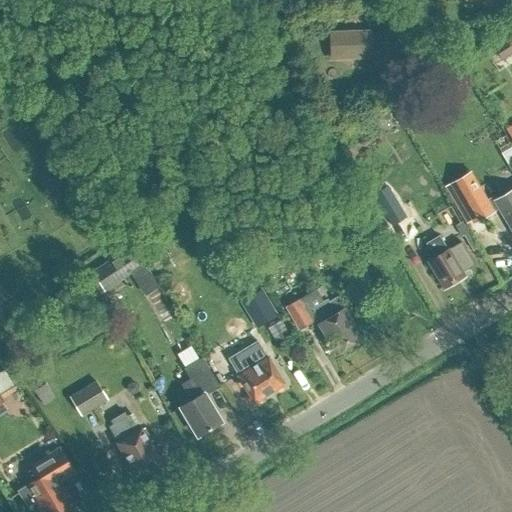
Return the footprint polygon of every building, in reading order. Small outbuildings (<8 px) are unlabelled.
[(383,46),(382,31),(330,32),(331,57),(372,56),(372,46),(383,46)] [(511,33),(491,46),(500,60),(511,52),(511,33)] [(511,191),(494,203),(511,232),(511,191)] [(392,196),(375,206),(390,229),(406,218),(392,196)] [(460,203),(455,206),(465,223),(469,221),(479,215),(481,214),(471,197),(460,203)] [(132,248),(138,255),(156,241),(150,234),(132,248)] [(438,235),(425,243),(433,257),(426,262),(442,288),(464,275),(461,271),(473,263),(460,241),(448,248),(446,249),(438,235)] [(308,239),(291,248),(297,259),(314,250),(308,239)] [(129,245),(94,267),(93,266),(83,272),(97,295),(129,274),(143,295),(157,287),(142,262),(140,263),(129,245)] [(158,288),(176,281),(167,257),(149,264),(158,288)] [(255,327),(276,314),(260,289),(239,302),(255,327)] [(361,337),(343,308),(336,296),(327,302),(326,299),(322,302),(314,290),(297,300),(296,300),(285,307),(298,329),(310,322),(317,317),(320,322),(316,324),(334,353),(361,337)] [(266,328),(274,341),(287,334),(280,320),(266,328)] [(238,374),(236,375),(252,402),(283,384),(267,357),(265,358),(259,347),(246,355),(243,349),(231,356),(235,362),(232,364),(238,374)] [(181,368),(188,379),(179,384),(189,400),(178,407),(197,436),(219,422),(203,396),(217,386),(199,357),(181,368)] [(0,370),(0,393),(12,386),(2,369),(0,370)] [(94,381),(69,396),(80,415),(106,400),(94,381)] [(53,397),(44,383),(33,390),(41,404),(53,397)] [(134,473),(158,459),(147,441),(148,437),(144,431),(140,430),(140,428),(137,430),(128,414),(125,416),(123,412),(110,420),(112,424),(108,426),(117,442),(116,442),(134,473)] [(76,474),(59,446),(30,464),(38,478),(17,491),(26,506),(35,501),(41,511),(66,511),(73,508),(63,491),(65,490),(61,483),(76,474)]
